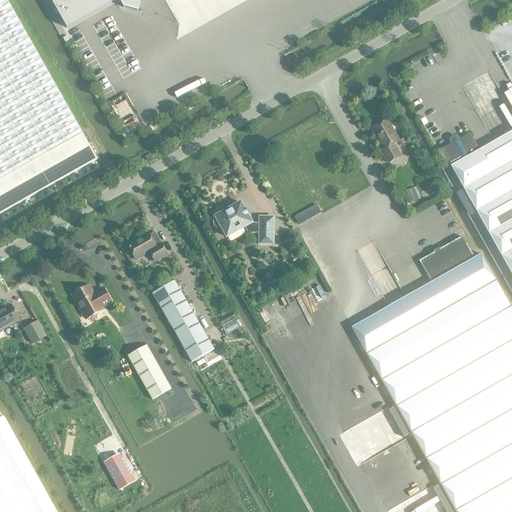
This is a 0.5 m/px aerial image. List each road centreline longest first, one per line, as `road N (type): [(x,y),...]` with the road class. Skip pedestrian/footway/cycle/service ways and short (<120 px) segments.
road 1 (unclassified): [(0,258),(455,0)]
road 2 (unknown): [(320,74),(381,193),(367,222),(312,232)]
